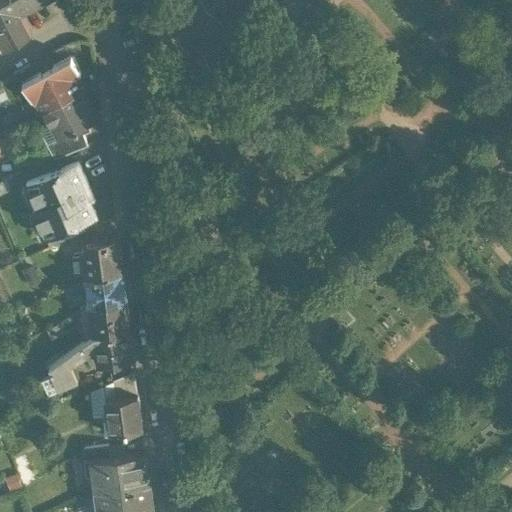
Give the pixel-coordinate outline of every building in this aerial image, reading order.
[(0,0),(0,16),(17,8),(18,10),(37,0),(0,0)] [(0,16),(0,42),(3,48),(31,33),(18,10),(17,8),(0,16)] [(65,45),(52,52),(58,63),(71,56),(65,45)] [(80,74),(71,56),(35,76),(22,83),(31,100),(32,100),(36,100),(42,110),(43,110),(81,89),(81,90),(83,89),(77,78),(79,74),(80,74)] [(29,64),(16,71),(22,83),(35,76),(29,64)] [(81,90),(81,89),(43,110),(50,124),(39,130),(46,143),(62,135),(64,140),(83,132),(83,133),(90,130),(87,123),(93,120),(87,109),(90,106),(81,90)] [(83,132),(64,140),(62,135),(46,143),(54,157),(88,144),(83,133),(83,132)] [(461,190),(498,163),(485,145),(448,173),(461,190)] [(44,234),(67,224),(95,212),(87,192),(91,190),(78,160),(26,182),(37,207),(33,209),(44,234)] [(67,224),(44,234),(49,245),(72,235),(67,224)] [(107,236),(93,238),(93,240),(85,242),(86,248),(82,248),(86,275),(122,270),(117,237),(108,239),(107,236)] [(122,270),(86,275),(90,303),(125,299),(122,270)] [(125,299),(90,303),(93,332),(129,328),(125,299)] [(93,332),(48,363),(51,372),(55,382),(57,385),(77,378),(70,361),(84,353),(95,344),(97,362),(133,357),(129,328),(93,332)] [(134,370),(107,381),(108,392),(113,392),(113,396),(137,392),(134,370)] [(51,372),(37,377),(41,388),(55,382),(51,372)] [(113,396),(104,397),(106,414),(101,415),(104,431),(142,426),(139,406),(138,392),(137,392),(113,396)] [(107,443),(84,447),(82,448),(83,460),(90,459),(90,458),(109,455),(107,443)] [(109,455),(90,458),(90,459),(94,489),(98,489),(149,481),(145,450),(109,455)] [(149,481),(98,489),(100,501),(97,505),(98,511),(148,511),(151,508),(149,498),(152,498),(149,481)]
